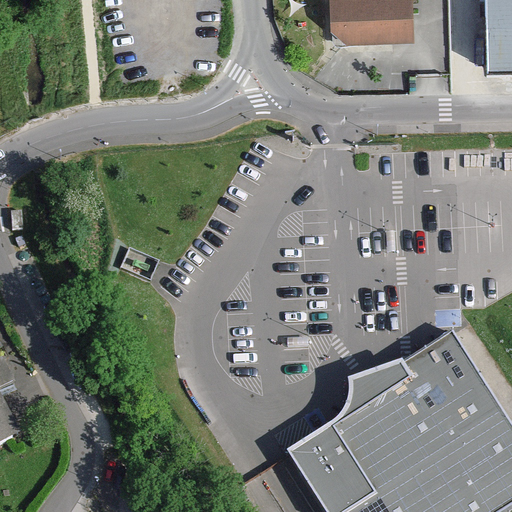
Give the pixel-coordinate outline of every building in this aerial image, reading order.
[(409,0),(334,0),(336,26),(349,38),(411,36),(409,0)] [(511,0),(487,0),(489,66),(511,65),(511,0)] [(23,212),(12,212),(12,230),(23,230),(23,212)] [(131,246),(122,266),(152,279),(161,259),(131,246)] [(0,347),(11,341),(0,319),(0,347)] [(325,511),(507,511),(511,509),(511,423),(454,332),(401,367),(352,384),(353,394),(351,405),(348,412),(341,423),(338,427),(290,456),(325,511)] [(0,449),(14,442),(0,414),(0,395),(17,388),(4,364),(0,366),(0,449)] [(105,390),(95,393),(100,405),(108,401),(105,390)] [(0,414),(14,442),(21,439),(0,398),(0,414)]
